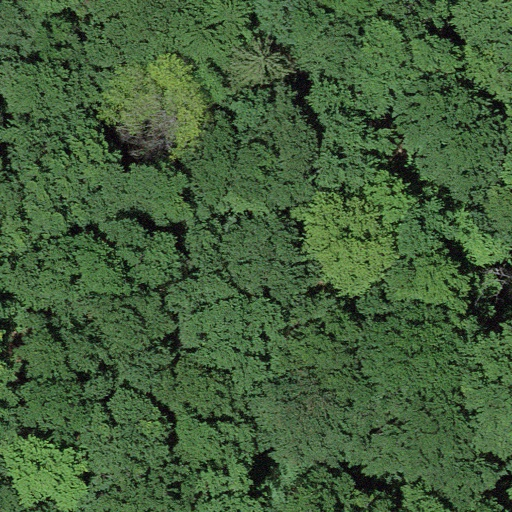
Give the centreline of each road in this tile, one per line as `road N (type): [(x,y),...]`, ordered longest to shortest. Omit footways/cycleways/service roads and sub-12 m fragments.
road 1 (track): [(0,460),(143,474),(455,484),(511,477)]
road 2 (track): [(511,237),(415,167),(261,0)]
